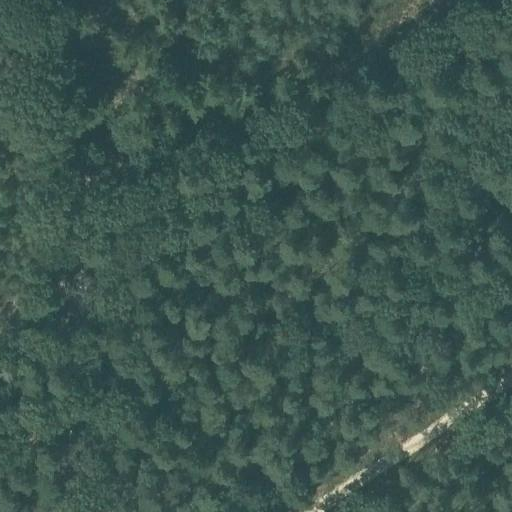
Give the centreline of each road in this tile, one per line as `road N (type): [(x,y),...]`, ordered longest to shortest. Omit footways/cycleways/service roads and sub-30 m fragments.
road 1 (track): [(56,0),(109,511)]
road 2 (track): [(511,379),(310,511)]
